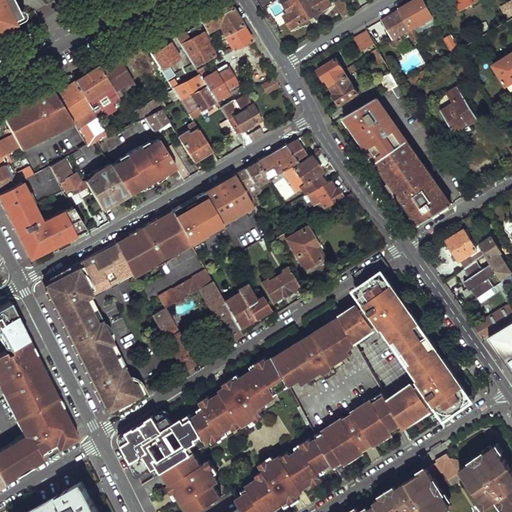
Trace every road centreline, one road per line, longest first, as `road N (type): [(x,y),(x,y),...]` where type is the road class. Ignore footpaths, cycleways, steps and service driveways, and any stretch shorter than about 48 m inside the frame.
road 1 (residential): [(406,245),(100,439)]
road 2 (residential): [(313,117),(22,282)]
road 3 (residential): [(508,391),(313,511)]
road 4 (residential): [(508,391),(406,245)]
road 5 (residential): [(22,282),(100,439)]
road 6 (residential): [(0,75),(149,0)]
road 7 (residential): [(406,245),(313,117)]
road 8 (residential): [(393,0),(284,64)]
road 9 (residential): [(406,245),(511,180)]
